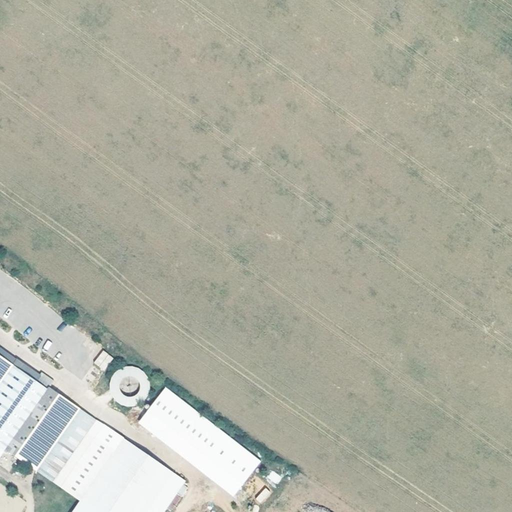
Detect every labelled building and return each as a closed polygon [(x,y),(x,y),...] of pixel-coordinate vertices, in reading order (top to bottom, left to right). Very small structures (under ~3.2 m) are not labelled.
[(103,371),(114,358),(104,350),(93,362),(103,371)] [(0,392),(16,370),(3,361),(0,358),(0,392)] [(51,395),(16,370),(0,392),(0,448),(9,454),(51,395)] [(165,386),(138,421),(234,496),(262,461),(165,386)] [(9,454),(39,475),(82,413),(52,393),(9,454)] [(82,413),(39,475),(80,503),(93,511),(163,511),(184,481),(82,413)] [(276,485),(282,477),(273,470),(267,477),(276,485)] [(255,496),(260,503),(272,494),(267,487),(255,496)] [(93,511),(80,503),(73,511),(93,511)]
